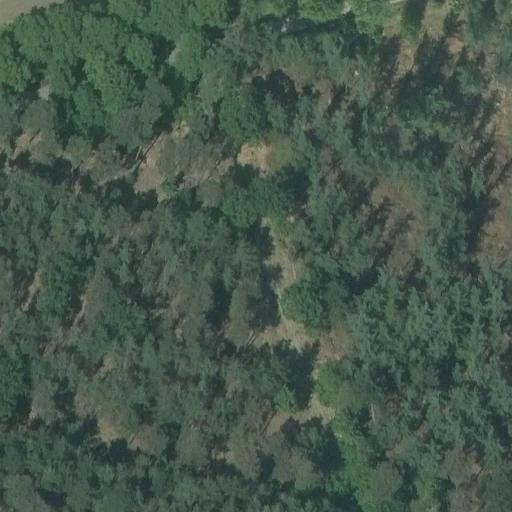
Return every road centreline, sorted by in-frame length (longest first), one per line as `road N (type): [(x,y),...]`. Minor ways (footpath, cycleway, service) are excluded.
road 1 (track): [(202,27),(375,511)]
road 2 (unclassified): [(0,89),(308,0)]
